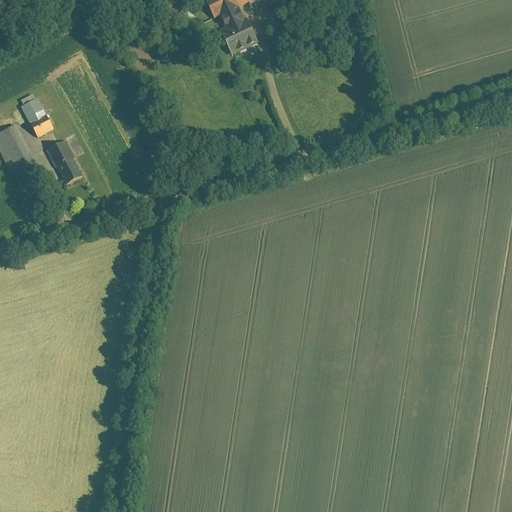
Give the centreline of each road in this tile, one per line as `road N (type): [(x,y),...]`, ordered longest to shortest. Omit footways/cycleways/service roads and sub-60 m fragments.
road 1 (residential): [(511,96),(63,230)]
road 2 (track): [(150,203),(147,306),(112,511)]
road 3 (unknown): [(0,123),(78,258)]
